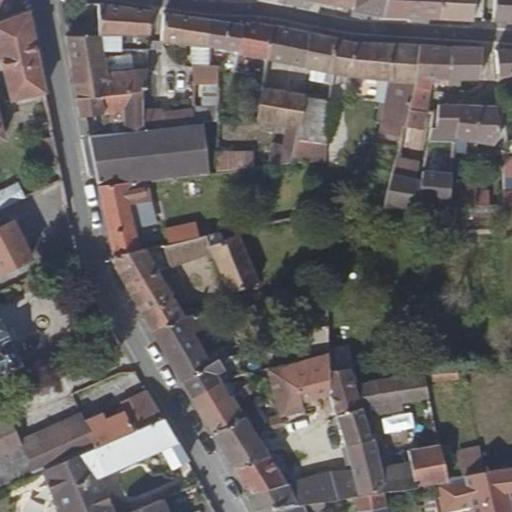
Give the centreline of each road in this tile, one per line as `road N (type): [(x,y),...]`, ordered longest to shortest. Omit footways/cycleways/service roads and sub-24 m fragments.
road 1 (residential): [(45,0),(86,237),(112,310),(234,511)]
road 2 (residential): [(511,34),(341,27),(200,0)]
